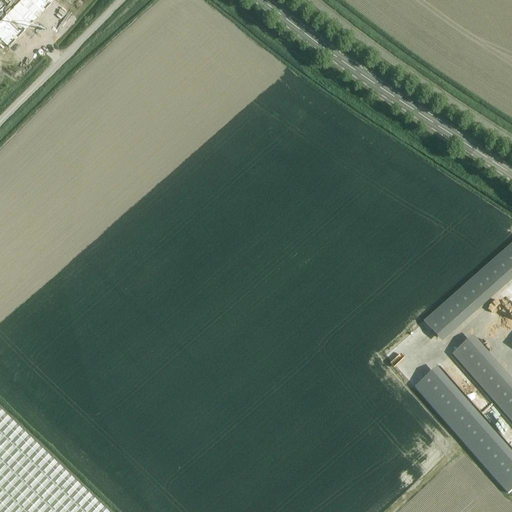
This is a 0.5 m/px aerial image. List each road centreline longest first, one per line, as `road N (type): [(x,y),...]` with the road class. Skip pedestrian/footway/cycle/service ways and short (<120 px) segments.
road 1 (secondary): [(511,175),(261,0)]
road 2 (unclassified): [(0,121),(119,0)]
